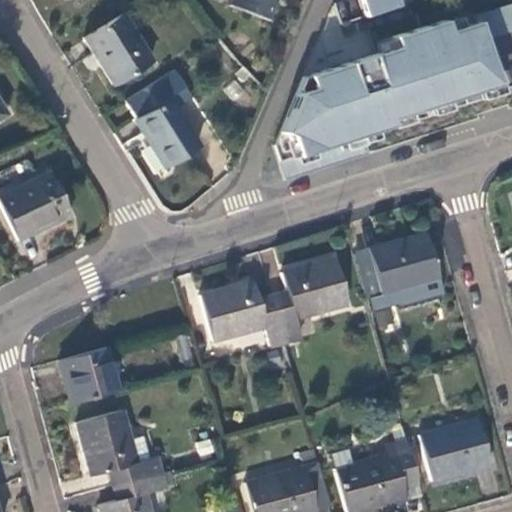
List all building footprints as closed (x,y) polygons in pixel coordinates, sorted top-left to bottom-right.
[(226,0),(226,2),(263,17),(269,0),(226,0)] [(359,0),(365,18),(399,8),(396,0),(359,0)] [(120,12),(82,36),(111,83),(149,59),(120,12)] [(273,144),(286,181),(369,155),(363,136),(392,126),(390,119),(499,84),(477,18),(452,26),(448,15),(392,33),(395,43),(305,71),(309,83),(297,87),(278,132),(273,144)] [(165,97),(132,117),(162,166),(195,145),(165,97)] [(45,170),(0,193),(0,209),(15,239),(67,213),(45,170)] [(394,240),(410,297),(441,288),(423,231),(394,240)] [(394,301),(410,297),(394,240),(367,248),(380,294),(392,290),(394,301)] [(333,259),(308,267),(320,312),(345,305),(333,259)] [(285,292),(271,296),(284,344),(299,340),(293,320),(320,312),(308,267),(280,275),(285,292)] [(251,283),(222,291),(235,338),(263,329),(269,348),(284,344),(271,296),(256,300),(251,283)] [(235,338),(222,291),(199,298),(212,344),(235,338)] [(61,359),(72,401),(119,389),(107,347),(61,359)] [(78,421),(84,445),(130,432),(123,409),(78,421)] [(445,425),(458,471),(486,464),(473,417),(445,425)] [(429,479),(458,471),(445,425),(416,433),(429,479)] [(108,469),(112,483),(161,469),(157,455),(150,457),(144,435),(132,438),(130,432),(84,445),(91,473),(108,469)] [(360,459),(372,504),(401,497),(398,485),(414,481),(402,438),(386,443),(388,451),(360,459)] [(301,465),(315,461),(312,448),(297,452),(301,465)] [(344,511),(372,504),(360,459),(332,467),(344,511)] [(312,506),(326,502),(315,461),(301,465),(312,506)] [(271,473),(281,511),(305,511),(312,510),(312,506),(301,465),(271,473)] [(100,502),(102,511),(151,511),(145,491),(166,485),(161,469),(112,483),(116,498),(100,502)] [(251,511),(281,511),(271,473),(243,481),(251,511)]
